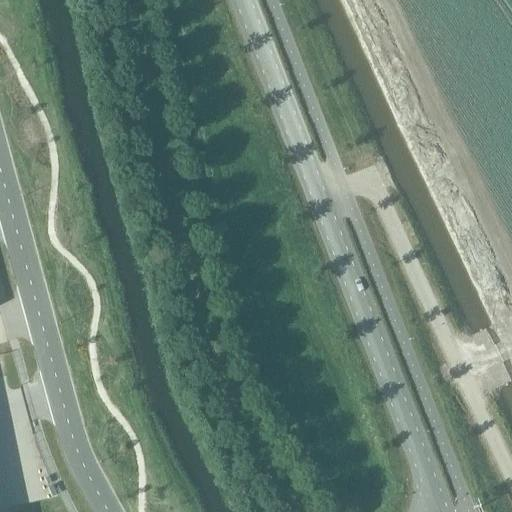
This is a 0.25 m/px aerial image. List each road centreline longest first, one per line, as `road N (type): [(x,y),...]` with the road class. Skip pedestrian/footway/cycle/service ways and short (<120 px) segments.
road 1 (tertiary): [(440,511),(243,0)]
road 2 (unclassified): [(108,511),(76,449),(0,169)]
